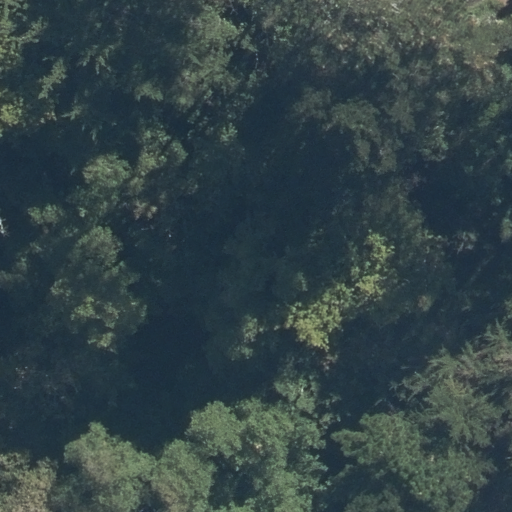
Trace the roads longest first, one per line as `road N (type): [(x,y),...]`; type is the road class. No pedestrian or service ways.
road 1 (track): [(328,511),(307,459),(250,381),(58,185),(0,138)]
road 2 (track): [(250,381),(247,511)]
